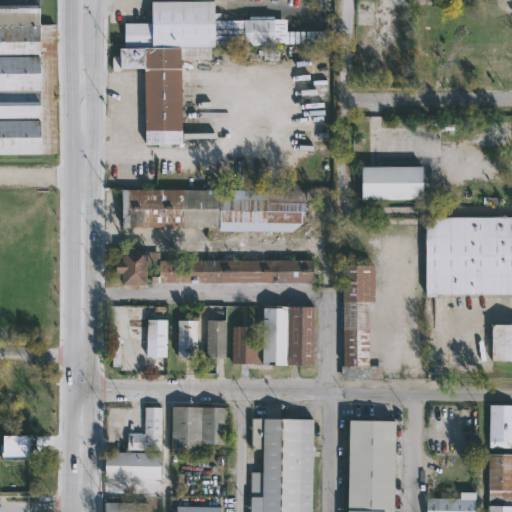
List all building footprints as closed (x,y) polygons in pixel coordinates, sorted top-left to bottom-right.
[(57,154),(0,154),(0,0),(38,0),(38,26),(56,26),(57,154)] [(121,47),(121,33),(124,33),(123,22),(151,21),(151,0),(215,0),(215,12),(220,11),(220,19),(249,18),(249,15),(273,15),(273,18),(286,18),(286,31),(308,30),(308,43),(215,44),(215,46),(210,46),(121,47)] [(210,46),(210,58),(181,58),(182,143),(145,144),(144,67),(121,68),(121,47),(210,46)] [(421,200),(361,200),(361,166),(421,166),(421,200)] [(306,220),(291,231),(218,230),(218,227),(119,226),(119,189),(306,190),(306,220)] [(511,217),(511,294),(421,294),(421,217),(511,217)] [(158,251),(158,260),(309,260),(309,282),(157,282),(147,283),(147,285),(116,284),(116,274),(110,274),(110,260),(116,261),(116,251),(158,251)] [(370,265),(370,365),(376,365),(376,379),(340,379),(340,265),(370,265)] [(271,365),(260,365),(261,306),(314,307),(313,366),(271,365)] [(163,356),(147,356),(147,339),(150,339),(150,319),(170,319),(170,356),(163,356)] [(187,356),(180,356),(180,319),(200,319),(200,356),(187,356)] [(217,358),(204,358),(204,321),(229,321),(228,358),(217,358)] [(511,361),(491,361),(487,361),(487,324),(511,324),(511,361)] [(242,363),(231,363),(232,325),(257,326),(256,363),(242,363)] [(32,372),(43,373),(43,386),(39,385),(39,390),(5,387),(5,378),(21,379),(21,372),(24,373),(24,369),(32,369),(32,372)] [(511,410),(511,447),(484,447),(485,404),(511,405),(511,410)] [(228,407),(227,444),(199,444),(199,450),(170,450),(171,405),(228,407)] [(278,405),(278,417),(309,418),(308,511),(247,511),(247,495),(249,495),(249,472),(258,472),(258,448),(254,445),(248,444),(249,416),(263,416),(263,405),(278,405)] [(128,449),(127,449),(127,433),(143,433),(144,406),(162,406),(161,450),(128,449)] [(345,511),(347,420),(395,421),(393,511),(345,511)] [(2,435),(2,458),(32,458),(32,446),(35,446),(35,435),(2,435)] [(160,479),(108,478),(108,451),(163,452),(163,479),(160,479)] [(484,511),(485,453),(511,453),(511,469),(511,511),(484,511)] [(472,492),(471,511),(421,511),(422,498),(455,498),(456,492),(472,492)] [(150,511),(106,511),(106,502),(150,502),(150,511)]
